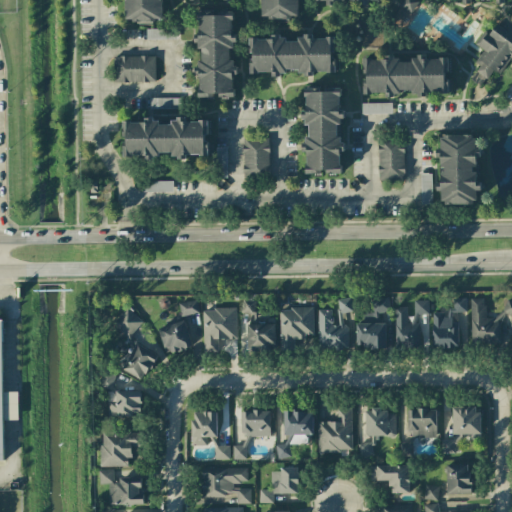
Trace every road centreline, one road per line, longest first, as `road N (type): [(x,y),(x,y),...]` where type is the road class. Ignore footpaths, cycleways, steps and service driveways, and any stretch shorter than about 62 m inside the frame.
road 1 (secondary): [(511,231),(0,241)]
road 2 (secondary): [(0,270),(511,265)]
road 3 (residential): [(181,396),(187,385),(209,379),(483,379),(495,391)]
road 4 (residential): [(495,391),(502,511)]
